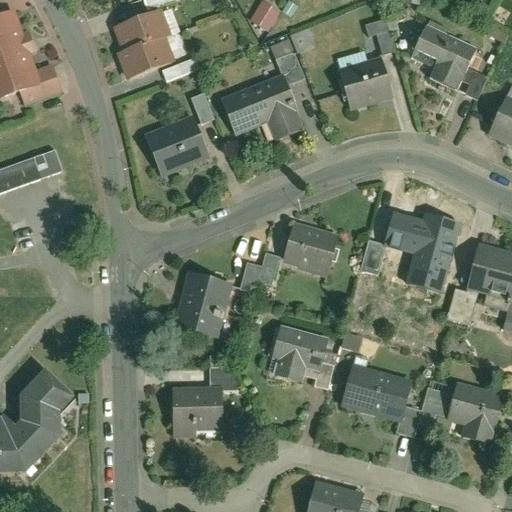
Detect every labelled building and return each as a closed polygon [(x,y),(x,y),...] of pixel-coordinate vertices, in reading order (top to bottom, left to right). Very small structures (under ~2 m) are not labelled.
[(265,3),(256,24),(274,31),(283,10),(265,3)] [(120,68),(124,81),(175,64),(166,39),(172,37),(163,11),(114,28),(119,40),(123,53),(115,56),(120,68)] [(12,13),(0,17),(0,100),(39,86),(12,13)] [(425,75),(448,85),(469,40),(423,19),(411,44),(434,55),(425,75)] [(347,97),(386,86),(374,46),(335,57),(347,97)] [(50,84),(64,79),(60,64),(45,69),(50,84)] [(217,89),(231,125),(263,113),(270,132),(300,120),(279,65),(217,89)] [(485,124),(511,136),(511,92),(502,88),(485,124)] [(203,147),(187,107),(141,125),(157,165),(203,147)] [(0,157),(0,180),(57,161),(50,140),(0,157)] [(403,270),(437,280),(456,214),(422,205),(420,211),(389,202),(379,236),(410,245),(403,270)] [(323,262),(332,227),(289,215),(279,250),(323,262)] [(511,243),(474,234),(462,280),(511,293),(511,243)] [(367,271),(385,276),(393,246),(375,241),(367,271)] [(267,267),(254,263),(246,290),(262,295),(265,283),(277,287),(285,258),(271,254),(267,267)] [(226,271),(184,260),(170,313),(212,324),(226,271)] [(235,284),(246,287),(252,263),(241,261),(235,284)] [(274,380),(298,387),(300,379),(303,369),(318,374),(320,367),(326,345),(280,332),(272,361),(279,363),(274,380)] [(0,463),(20,463),(54,426),(54,401),(67,387),(40,361),(15,388),(15,414),(11,418),(0,406),(0,405),(0,463)] [(303,369),(300,379),(315,383),(313,390),(326,394),(333,371),(320,367),(318,374),(303,369)] [(352,371),(342,409),(400,424),(404,412),(410,387),(352,371)] [(209,372),(209,392),(219,392),(219,395),(235,395),(240,387),(233,372),(209,372)] [(454,398),(448,421),(467,426),(463,441),(489,447),(502,400),(456,388),(454,398)] [(417,427),(431,431),(435,418),(448,421),(454,398),(427,391),(420,416),(417,427)] [(170,394),(171,438),(219,436),(219,395),(219,392),(209,392),(170,394)] [(420,416),(404,412),(400,424),(397,437),(413,441),(417,427),(420,416)] [(358,511),(361,502),(314,490),(307,511),(358,511)]
